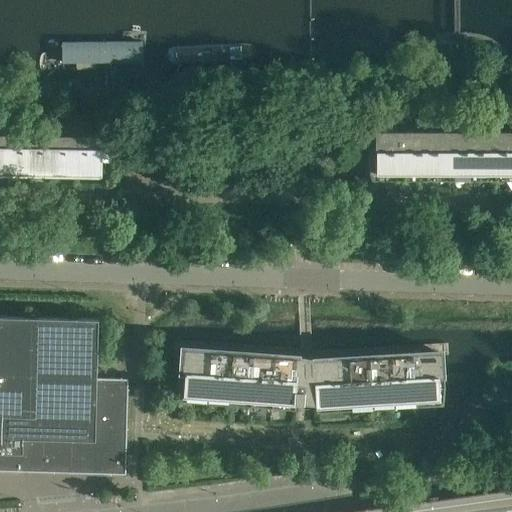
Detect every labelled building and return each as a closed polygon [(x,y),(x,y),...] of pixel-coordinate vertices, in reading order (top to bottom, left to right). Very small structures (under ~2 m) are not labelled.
[(148,40),(52,40),(52,63),(148,63),(148,40)] [(166,52),(165,56),(166,60),(170,64),(176,65),(247,62),(251,60),(252,57),(253,53),(252,49),(250,46),(246,44),(175,47),(169,49),(166,52)] [(141,105),(127,107),(128,118),(142,117),(141,105)] [(511,131),(376,132),(376,142),(376,150),(371,150),(370,153),(369,156),(369,158),(368,159),(368,163),(368,166),(368,169),(369,172),(369,174),(370,177),(371,179),(386,179),(386,180),(390,180),(394,180),(399,180),(401,180),(403,180),(403,179),(418,178),(422,178),(425,178),(428,178),(432,178),(464,179),(468,179),(471,179),(474,179),(476,179),(511,178),(511,131)] [(0,171),(7,172),(8,137),(0,136),(0,171)] [(26,137),(8,137),(7,172),(29,172),(30,137),(26,137)] [(29,172),(51,172),(51,137),(33,137),(30,137),(29,172)] [(69,138),(51,137),(51,172),(73,173),(73,138),(69,138)] [(77,138),(73,138),(73,173),(100,173),(100,175),(101,175),(101,173),(101,138),(77,138)] [(0,470),(125,474),(128,379),(96,378),(98,319),(0,316),(0,470)] [(444,385),(443,378),(442,355),(313,362),(313,364),(306,363),(298,363),(298,359),(180,351),(178,381),(179,394),(295,403),(295,401),(315,403),(315,405),(442,398),(444,385)]
